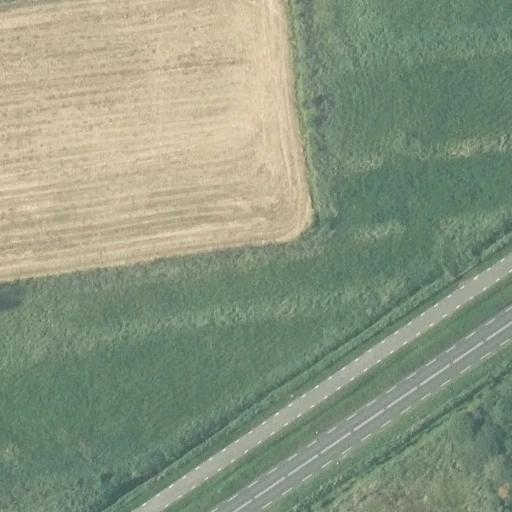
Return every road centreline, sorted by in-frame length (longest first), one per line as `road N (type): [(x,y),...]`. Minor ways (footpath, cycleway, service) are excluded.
road 1 (unclassified): [(146,511),(511,262)]
road 2 (primary): [(234,511),(511,323)]
